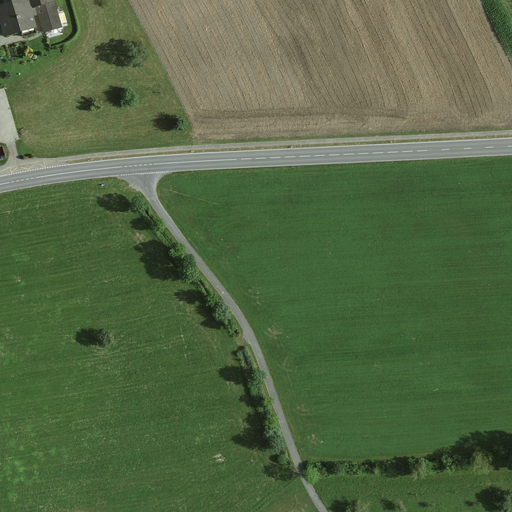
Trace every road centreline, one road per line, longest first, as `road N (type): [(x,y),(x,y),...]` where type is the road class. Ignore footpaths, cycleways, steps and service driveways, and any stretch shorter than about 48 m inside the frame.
road 1 (secondary): [(511,147),(143,164),(0,185)]
road 2 (track): [(325,511),(244,324),(146,188),(143,164)]
